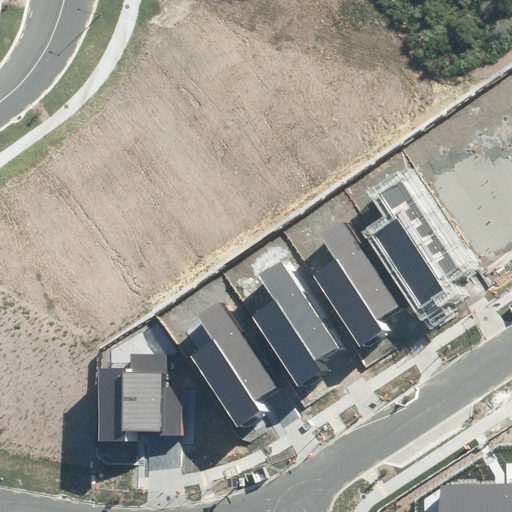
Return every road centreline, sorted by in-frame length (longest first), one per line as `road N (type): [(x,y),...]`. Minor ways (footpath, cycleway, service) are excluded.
road 1 (residential): [(511,355),(288,498)]
road 2 (residential): [(0,101),(55,29),(63,0)]
